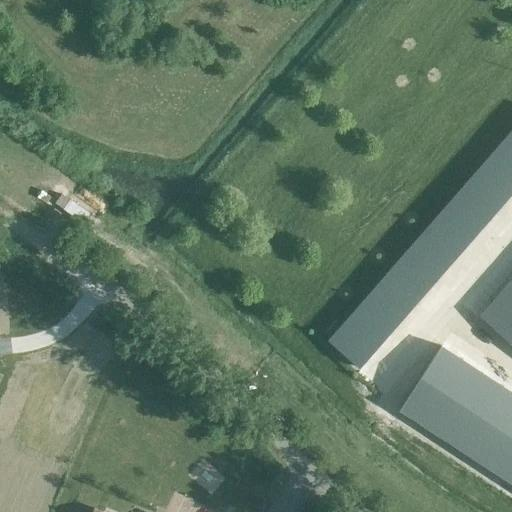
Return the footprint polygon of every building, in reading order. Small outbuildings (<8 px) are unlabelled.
[(511,130),(503,141),(511,148),(511,130)] [(511,148),(503,141),(489,156),(511,176),(511,148)] [(511,194),(511,176),(489,156),(476,172),(508,199),(511,194)] [(508,199),(476,172),(463,187),(494,215),(508,199)] [(494,215),(463,187),(449,203),(481,230),(494,215)] [(481,230),(449,203),(436,218),(467,245),(481,230)] [(467,245),(436,218),(422,233),(454,261),(467,245)] [(454,261),(422,233),(409,249),(440,276),(454,261)] [(440,276),(409,249),(395,264),(427,292),(440,276)] [(427,292),(395,264),(382,279),(414,307),(427,292)] [(414,307),(382,279),(369,295),(400,322),(414,307)] [(511,291),(506,286),(492,302),(511,319),(511,291)] [(400,322),(369,295),(355,310),(387,338),(400,322)] [(511,319),(492,302),(479,318),(509,344),(511,341),(511,319)] [(387,338),(355,310),(342,325),(373,353),(387,338)] [(373,353),(342,325),(328,342),(359,369),(373,353)] [(443,347),(395,401),(416,418),(461,362),(443,347)] [(461,362),(416,419),(434,434),(479,378),(461,362)] [(479,378),(434,435),(449,446),(495,392),(479,378)] [(511,406),(495,392),(449,447),(469,460),(511,408),(511,406)] [(511,408),(470,461),(489,472),(511,441),(511,408)] [(511,453),(495,477),(511,487),(511,453)]
